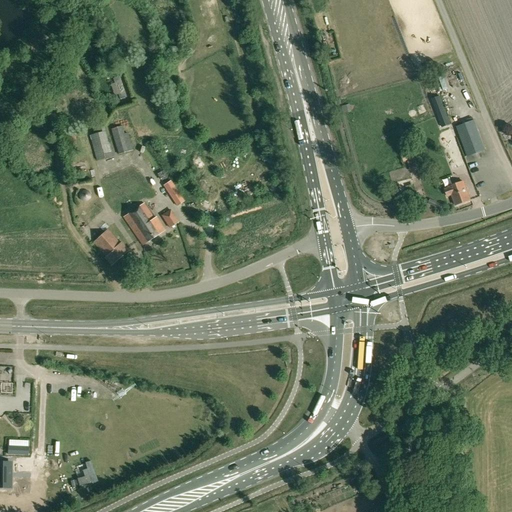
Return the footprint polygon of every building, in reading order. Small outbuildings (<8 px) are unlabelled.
[(77,74),(84,79),(90,72),(83,67),(77,74)] [(443,106),(440,96),(434,99),(437,108),(443,106)] [(445,130),(438,111),(427,115),(434,134),(445,130)] [(467,156),(485,150),(474,120),(456,127),(467,156)] [(122,126),(111,130),(118,154),(133,150),(134,150),(128,132),(124,133),(122,126)] [(77,148),(75,138),(76,137),(75,131),(63,133),(64,140),(66,150),(77,148)] [(105,131),(89,135),(97,160),(112,156),(105,131)] [(415,159),(407,161),(410,170),(417,168),(415,159)] [(170,181),(163,185),(177,206),(184,201),(170,181)] [(209,191),(217,188),(215,182),(207,184),(209,191)] [(455,205),(470,200),(463,182),(449,187),(449,188),(445,189),(447,196),(452,195),(455,205)] [(165,231),(156,217),(154,219),(144,204),(124,217),(143,245),(165,231)] [(169,228),(179,222),(171,209),(161,216),(169,228)] [(92,243),(105,257),(104,258),(111,266),(129,250),(122,242),(120,243),(108,229),(92,243)] [(8,446),(8,454),(28,455),(28,447),(8,446)] [(0,461),(0,486),(9,487),(10,462),(0,461)] [(84,464),(76,466),(78,478),(77,478),(79,485),(100,481),(99,474),(92,475),(92,470),(86,471),(84,464)]
